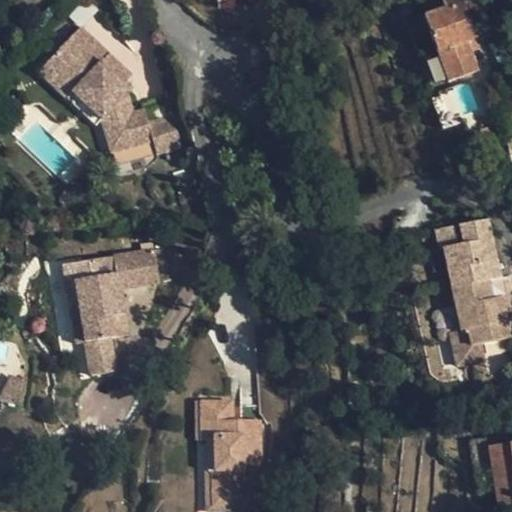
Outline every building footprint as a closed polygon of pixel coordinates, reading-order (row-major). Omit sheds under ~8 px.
[(466,12),(461,0),(442,0),(446,9),(425,16),(449,80),(493,62),(486,44),(480,47),(466,12)] [(471,0),(461,0),(466,12),(475,9),(471,0)] [(471,0),(475,9),(493,3),(491,0),(471,0)] [(80,19),(72,25),(86,41),(93,35),(80,19)] [(72,25),(54,41),(64,54),(53,63),(68,80),(65,83),(92,117),(94,118),(101,149),(144,142),(141,120),(137,107),(126,109),(121,89),(125,86),(118,78),(98,55),(106,49),(93,35),(86,41),(72,25)] [(87,123),(92,117),(65,83),(68,80),(53,63),(64,54),(54,41),(32,59),(87,123)] [(462,113),(454,89),(453,86),(440,91),(449,119),(462,113)] [(165,117),(141,120),(144,142),(146,153),(171,149),(165,117)] [(484,142),(507,134),(502,121),(479,128),(484,142)] [(457,123),(445,127),(452,146),(464,141),(457,123)] [(353,143),(328,149),(332,173),(358,168),(353,143)] [(447,276),(450,289),(471,285),(467,268),(481,266),(473,224),(456,227),(457,232),(449,233),(448,229),(436,231),(440,253),(429,255),(434,279),(447,276)] [(426,256),(429,255),(440,253),(436,231),(421,234),(426,256)] [(141,249),(81,257),(83,276),(62,278),(66,305),(55,307),(60,344),(70,343),(74,374),(98,371),(94,336),(92,315),(108,313),(106,287),(144,282),(141,249)] [(51,262),(55,307),(66,305),(62,278),(83,276),(81,257),(51,262)] [(484,283),(481,266),(467,268),(471,285),(484,283)] [(437,293),(450,289),(447,276),(434,279),(437,293)] [(453,309),(440,311),(445,334),(435,336),(442,369),(470,364),(467,348),(493,343),(488,313),(485,314),(483,302),(474,304),(471,285),(450,289),(453,309)] [(437,293),(440,311),(453,309),(450,289),(437,293)] [(492,300),(483,302),(485,314),(488,313),(494,312),(492,300)] [(108,313),(92,315),(94,336),(111,334),(108,313)] [(28,382),(13,376),(5,398),(20,404),(28,382)] [(213,401),(182,402),(182,443),(186,443),(195,443),(195,472),(189,473),(189,508),(216,508),(217,466),(240,466),(240,422),(214,421),(213,401)] [(511,432),(487,437),(488,445),(511,441),(511,432)] [(511,441),(488,445),(487,437),(469,440),(478,493),(495,491),(498,505),(511,503),(511,441)] [(186,443),(186,472),(189,473),(195,472),(195,443),(186,443)]
